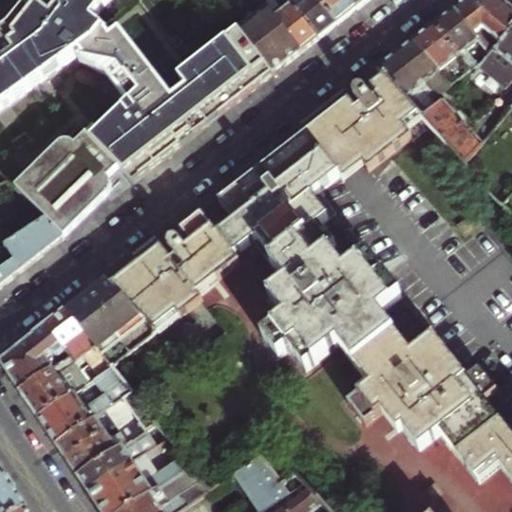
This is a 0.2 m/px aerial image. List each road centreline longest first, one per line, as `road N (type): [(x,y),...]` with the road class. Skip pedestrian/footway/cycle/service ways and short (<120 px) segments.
road 1 (residential): [(0,331),(425,0)]
road 2 (unknown): [(460,511),(289,415),(264,375),(258,289)]
